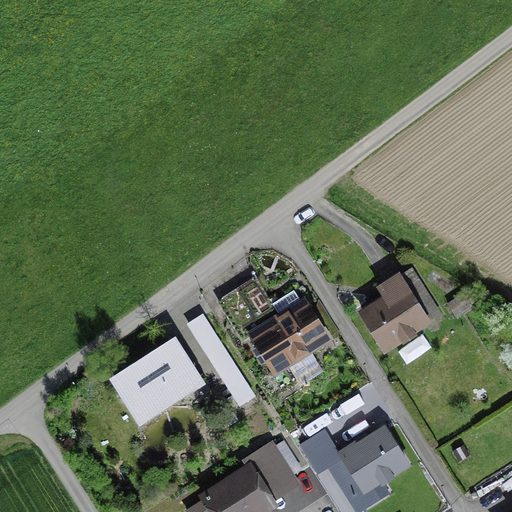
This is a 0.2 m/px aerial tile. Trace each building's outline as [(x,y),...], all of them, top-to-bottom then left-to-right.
[(439,312),(412,269),(380,289),(386,300),(364,314),(385,347),(439,312)] [(326,337),(304,304),(280,319),(275,310),(265,316),(270,325),(251,337),(272,371),(326,337)] [(203,316),(190,325),(239,403),(253,395),(203,316)] [(172,344),(127,373),(152,412),(197,384),(172,344)] [(357,511),(387,492),(379,480),(406,463),(385,430),(343,456),(345,459),(330,468),(357,511)] [(187,511),(260,511),(272,504),(269,499),(296,481),(271,442),(244,460),(249,468),(205,497),(206,498),(187,511)]
